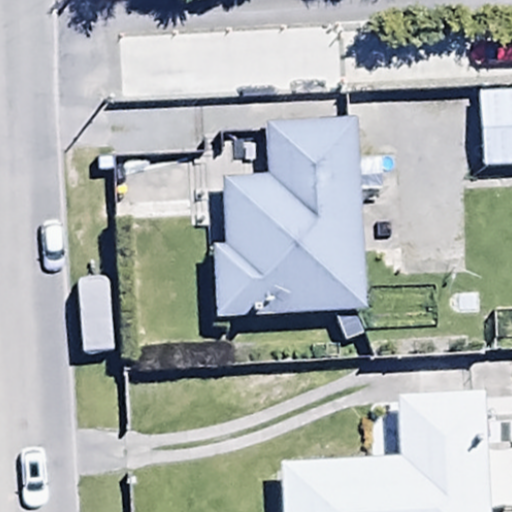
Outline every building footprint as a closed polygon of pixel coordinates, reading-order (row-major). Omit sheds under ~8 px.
[(511,28),(471,30),(473,88),(511,86),(511,28)] [(511,94),(477,95),(479,169),(511,167),(511,94)] [(212,247),(215,320),(361,314),(353,116),(262,120),(265,180),(222,181),(225,247),(212,247)] [(113,170),(114,223),(186,222),(184,168),(113,170)] [(276,465),(277,511),(486,511),(480,358),(395,362),(400,459),(276,465)]
